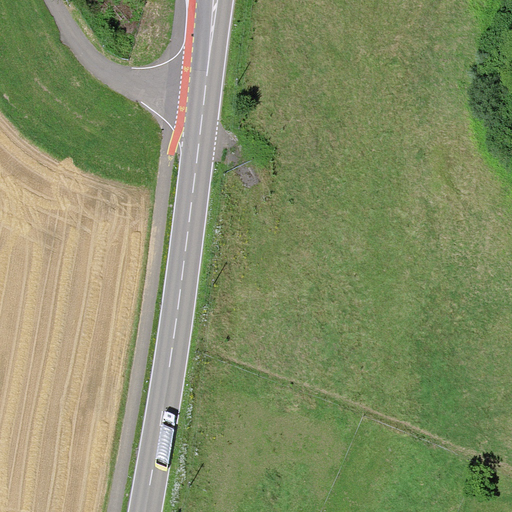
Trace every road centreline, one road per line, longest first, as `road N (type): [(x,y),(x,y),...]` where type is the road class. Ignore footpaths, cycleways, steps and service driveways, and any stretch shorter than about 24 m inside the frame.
road 1 (secondary): [(145,511),(204,111)]
road 2 (unclassified): [(204,111),(112,74),(81,46),(57,0)]
